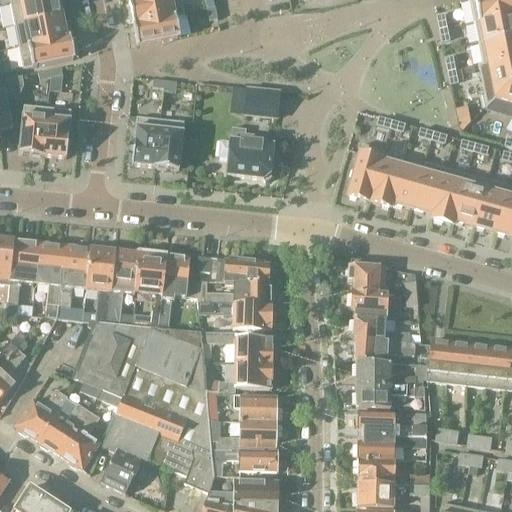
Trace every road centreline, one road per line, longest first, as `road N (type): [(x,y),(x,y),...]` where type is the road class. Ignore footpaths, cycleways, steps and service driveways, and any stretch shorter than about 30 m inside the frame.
road 1 (residential): [(105,65),(423,0)]
road 2 (residential): [(315,511),(305,228)]
road 3 (residential): [(305,228),(92,209)]
road 4 (residential): [(511,285),(305,228)]
road 5 (residential): [(92,209),(105,65)]
road 6 (residential): [(111,511),(0,440)]
